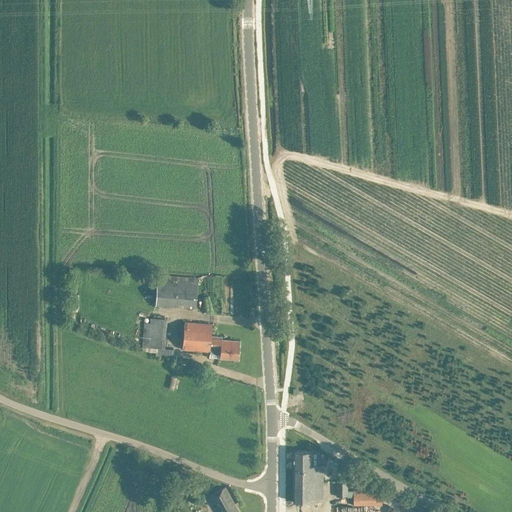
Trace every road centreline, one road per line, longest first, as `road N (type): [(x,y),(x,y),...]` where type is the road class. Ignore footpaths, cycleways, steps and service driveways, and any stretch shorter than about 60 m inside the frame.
road 1 (tertiary): [(271,419),(248,0)]
road 2 (unclassified): [(271,487),(241,484),(0,402)]
road 3 (unclassified): [(448,511),(292,420),(271,419)]
